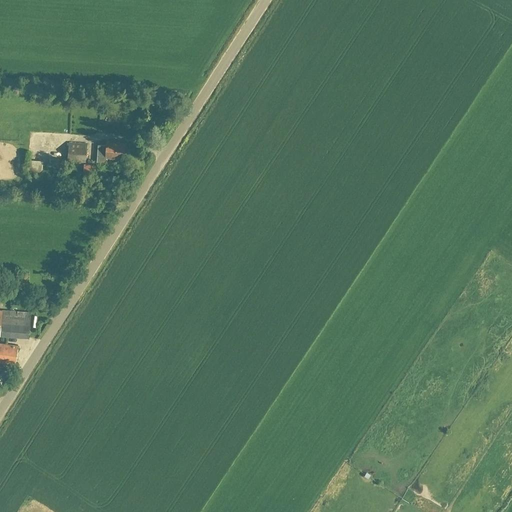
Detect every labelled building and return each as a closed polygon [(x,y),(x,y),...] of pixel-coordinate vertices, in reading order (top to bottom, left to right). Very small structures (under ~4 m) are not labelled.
[(165,101),(154,100),(154,108),(165,109),(165,101)] [(106,142),(106,147),(98,146),(97,163),(105,164),(105,159),(124,161),(126,144),(106,142)] [(67,162),(85,164),(87,145),(69,143),(67,162)] [(63,169),(64,161),(52,159),(51,167),(63,169)] [(96,177),(97,166),(83,166),(83,176),(96,177)] [(22,274),(14,274),(13,289),(21,290),(22,274)] [(30,314),(1,312),(0,311),(0,337),(28,339),(30,314)] [(1,353),(0,360),(0,363),(16,365),(18,346),(7,345),(6,352),(2,351),(2,353),(1,353)]
